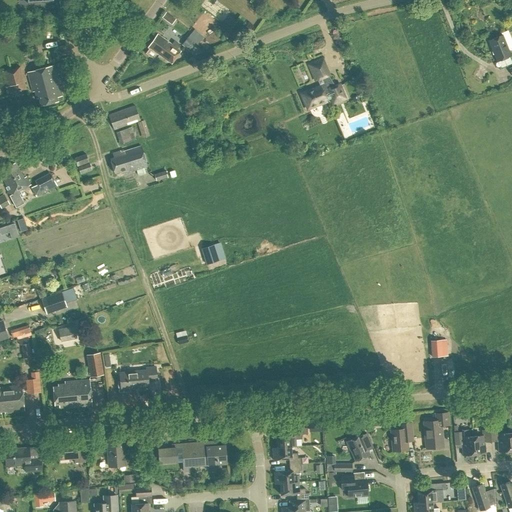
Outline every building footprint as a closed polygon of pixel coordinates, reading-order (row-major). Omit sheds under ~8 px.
[(174,25),(178,19),(168,13),(164,18),(174,25)] [(207,15),(196,24),(204,33),(215,24),(207,15)] [(502,33),(502,35),(489,40),(497,62),(511,56),(509,51),(511,49),(511,41),(508,33),(507,31),(502,33)] [(200,39),(201,39),(191,32),(188,36),(188,35),(181,44),(189,50),(197,41),(203,46),(205,43),(200,39)] [(172,63),(181,51),(157,34),(150,45),(148,47),(149,48),(146,53),(153,59),(158,53),(172,63)] [(302,95),(308,110),(332,100),(334,103),(345,98),(340,85),(333,88),(328,76),(329,75),(322,60),(309,66),(316,81),(322,79),(324,85),(302,95)] [(482,65),(476,74),(484,80),(491,71),(482,65)] [(32,92),(34,91),(36,98),(38,97),(41,106),(58,101),(57,98),(62,97),(60,89),(59,89),(53,66),(27,72),(32,92)] [(10,93),(25,89),(19,67),(2,71),(6,87),(9,86),(10,88),(9,88),(10,93)] [(109,116),(114,131),(140,121),(135,107),(109,116)] [(137,124),(143,140),(150,137),(145,121),(137,124)] [(132,128),(115,134),(120,146),(137,141),(132,128)] [(110,159),(115,174),(120,173),(121,174),(127,172),(128,173),(148,167),(141,147),(122,153),(121,151),(112,154),(114,158),(110,159)] [(89,162),(90,162),(87,155),(75,159),(78,166),(89,162)] [(15,162),(0,170),(4,178),(3,179),(7,187),(6,187),(16,207),(24,203),(19,194),(21,193),(20,191),(30,185),(26,176),(24,178),(15,162)] [(89,162),(78,166),(80,173),(92,169),(89,162)] [(165,170),(154,173),(156,181),(168,177),(165,170)] [(57,186),(50,173),(35,182),(37,185),(32,188),(37,197),(57,186)] [(0,201),(0,205),(2,209),(9,205),(6,199),(0,201)] [(201,247),(205,263),(219,259),(214,244),(201,247)] [(62,292),(42,299),(46,313),(66,306),(62,292)] [(0,340),(8,338),(3,321),(0,321),(0,340)] [(17,328),(19,335),(31,332),(29,324),(17,328)] [(68,325),(69,327),(59,329),(61,341),(77,338),(74,324),(68,325)] [(186,335),(176,337),(178,343),(187,341),(186,335)] [(21,343),(23,357),(30,356),(28,336),(22,337),(18,337),(19,344),(21,343)] [(431,356),(447,355),(446,339),(430,340),(431,356)] [(101,353),(87,355),(90,377),(104,375),(101,353)] [(147,370),(120,372),(121,381),(119,381),(120,391),(129,390),(129,388),(149,387),(148,380),(157,379),(156,366),(147,367),(147,370)] [(25,381),(26,395),(40,394),(38,372),(30,373),(31,380),(25,381)] [(53,386),(54,405),(59,404),(59,408),(92,406),(89,379),(65,381),(65,383),(59,384),(59,386),(53,386)] [(0,412),(25,411),(22,385),(0,386),(0,412)] [(448,425),(447,413),(436,414),(436,421),(424,422),(426,448),(443,447),(441,425),(448,425)] [(458,423),(467,425),(468,417),(460,416),(458,423)] [(404,426),(404,428),(391,430),(393,451),(408,450),(407,440),(413,439),(411,423),(401,424),(402,427),(404,426)] [(277,436),(278,447),(291,447),(296,447),(296,439),(302,439),(302,434),(308,434),(307,428),(291,429),(292,435),(277,436)] [(490,429),(491,442),(498,441),(499,452),(510,451),(508,433),(499,434),(498,428),(490,429)] [(462,444),(463,455),(474,454),(473,436),(472,429),(461,430),(462,432),(454,432),(455,445),(462,444)] [(473,436),(474,454),(486,453),(485,442),(491,442),(490,429),(482,430),(482,435),(473,436)] [(347,441),(356,461),(370,455),(368,450),(373,448),(367,433),(361,435),(347,441)] [(107,441),(109,466),(126,465),(123,439),(107,441)] [(193,465),(227,463),(225,446),(216,447),(215,442),(182,444),(183,461),(193,461),(193,465)] [(78,449),(78,443),(58,445),(59,458),(74,457),(75,463),(85,462),(84,449),(78,449)] [(30,459),(29,447),(5,449),(6,466),(25,465),(26,472),(42,470),(41,458),(30,459)] [(289,458),(289,465),(301,464),(301,457),(298,458),(298,453),(292,453),(291,447),(278,447),(273,448),(273,460),(289,458)] [(176,450),(157,451),(158,467),(177,465),(176,450)] [(299,482),(298,475),(299,475),(299,470),(302,470),(301,464),(289,465),(290,471),(274,472),(275,484),(280,483),(293,482),(299,482)] [(328,472),(329,482),(337,482),(336,472),(328,472)] [(123,474),(124,482),(135,481),(134,473),(123,474)] [(340,475),(342,489),(348,489),(348,497),(368,495),(367,479),(354,481),(353,474),(340,475)] [(508,508),(511,506),(511,486),(510,481),(500,485),(508,508)] [(296,494),(297,500),(309,499),(308,493),(305,493),(305,488),(299,489),(299,482),(293,482),(280,483),(281,495),(296,494)] [(418,491),(419,502),(419,503),(432,502),(437,502),(437,495),(445,494),(445,489),(446,489),(445,483),(430,484),(430,490),(418,491)] [(495,504),(494,489),(485,492),(482,484),(472,487),(480,511),(490,507),(490,506),(495,504)] [(152,503),(151,495),(151,487),(136,488),(136,496),(140,496),(141,503),(131,504),(131,511),(148,511),(148,503),(152,503)] [(97,488),(88,489),(88,488),(80,488),(81,502),(89,501),(89,495),(97,495),(97,488)] [(41,501),(47,500),(46,494),(35,496),(36,507),(42,506),(41,501)] [(94,511),(110,511),(110,510),(117,510),(117,495),(104,496),(104,503),(95,504),(94,511)] [(290,500),(290,507),(282,507),(281,511),(304,511),(306,510),(309,510),(309,506),(309,499),(297,500),(290,500)] [(75,511),(75,501),(66,502),(59,502),(53,509),(53,511),(75,511)] [(439,511),(439,508),(433,509),(432,502),(419,503),(419,502),(414,503),(414,511),(439,511)]
